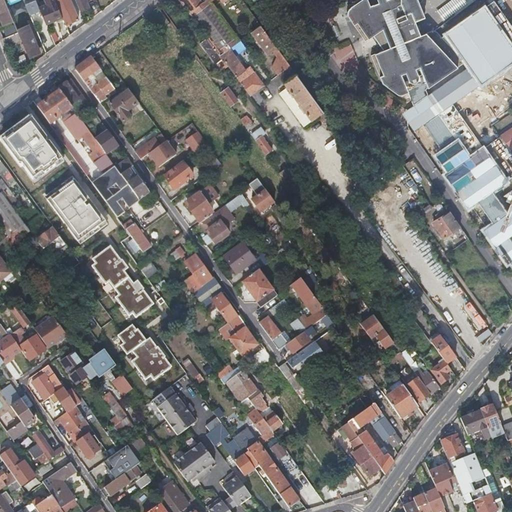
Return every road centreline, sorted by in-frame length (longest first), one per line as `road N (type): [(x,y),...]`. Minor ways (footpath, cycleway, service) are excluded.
road 1 (residential): [(511,288),(415,144),(351,91),(286,0)]
road 2 (residential): [(276,353),(61,59)]
road 3 (tertiary): [(511,333),(418,444),(373,511)]
road 4 (residential): [(72,343),(20,380),(110,511)]
